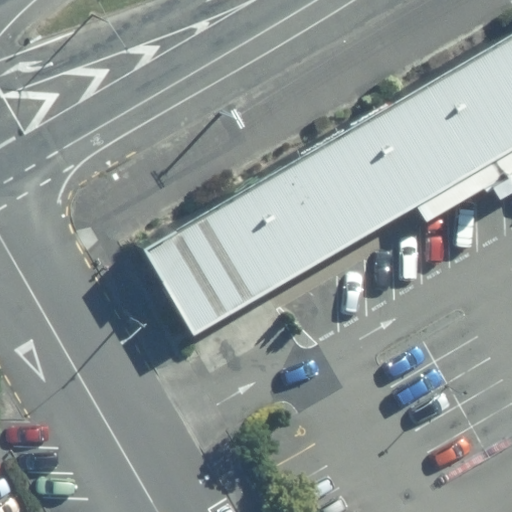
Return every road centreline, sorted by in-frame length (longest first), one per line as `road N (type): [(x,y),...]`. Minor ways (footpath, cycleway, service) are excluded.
road 1 (residential): [(0,240),(155,511)]
road 2 (primary): [(268,0),(0,154)]
